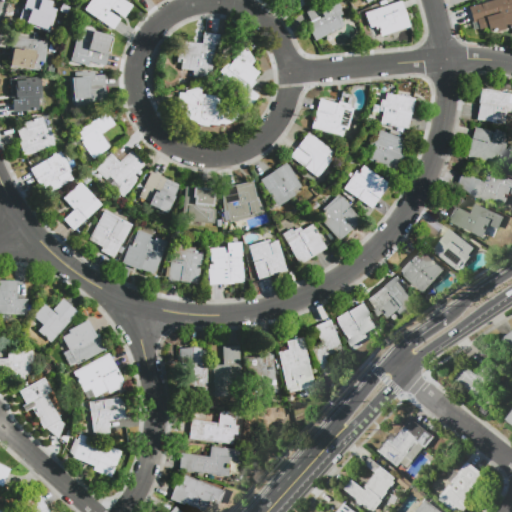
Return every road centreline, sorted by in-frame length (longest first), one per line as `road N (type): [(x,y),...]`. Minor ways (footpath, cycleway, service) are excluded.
road 1 (residential): [(180,153),(206,157),(255,142),(286,100),(285,49),(252,8),(232,0),(177,4),(140,40),(132,91),(157,138),(180,153)]
road 2 (residential): [(118,299),(215,316),(321,293),(375,252),(433,169),(446,116),(447,59)]
road 3 (residential): [(118,299),(152,374),(156,419),(150,467),(121,511)]
road 4 (residential): [(290,74),(447,59)]
road 5 (residential): [(389,360),(511,457)]
road 6 (secondary): [(401,371),(511,287)]
road 7 (residential): [(0,426),(98,511)]
